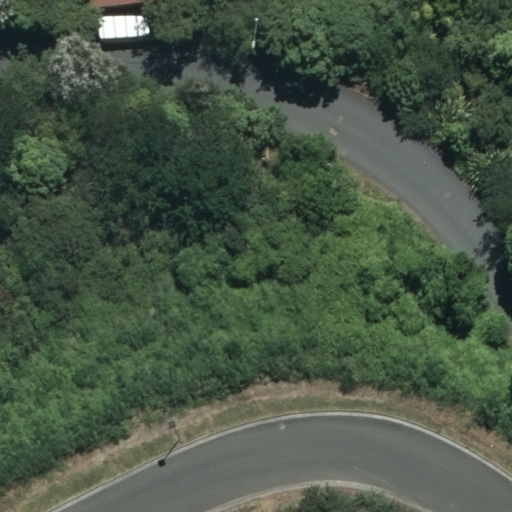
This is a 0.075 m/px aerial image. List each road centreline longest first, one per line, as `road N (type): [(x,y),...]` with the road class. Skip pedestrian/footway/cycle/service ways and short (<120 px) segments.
road 1 (residential): [(511,271),(396,153),(343,117),(267,87),(192,70),(88,60),(0,63)]
road 2 (residential): [(124,511),(247,460),(323,448),(380,450),(438,472),(498,511)]
